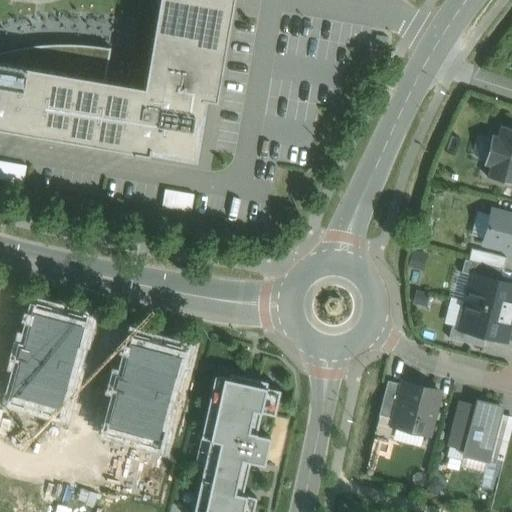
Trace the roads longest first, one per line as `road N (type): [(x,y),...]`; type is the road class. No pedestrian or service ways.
road 1 (tertiary): [(289,306),(177,293),(0,252)]
road 2 (tertiary): [(466,0),(401,110),(339,263)]
road 3 (tertiary): [(326,350),(302,511)]
road 4 (residential): [(371,328),(433,365),(511,385)]
